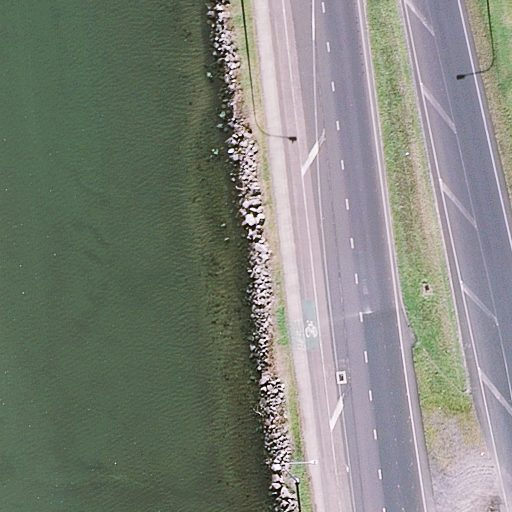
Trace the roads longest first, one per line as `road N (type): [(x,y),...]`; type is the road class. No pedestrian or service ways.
road 1 (primary): [(395,511),(337,0)]
road 2 (primary): [(437,0),(511,371)]
